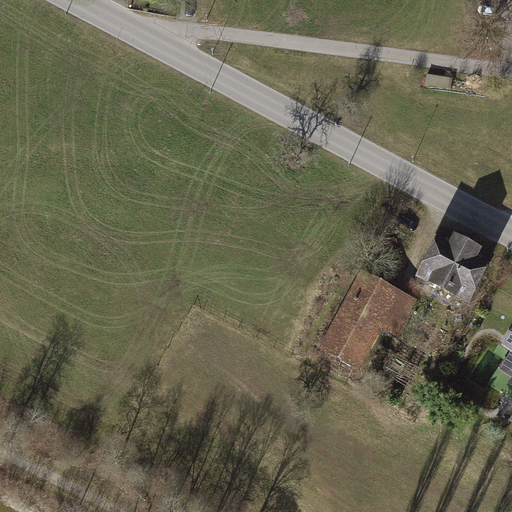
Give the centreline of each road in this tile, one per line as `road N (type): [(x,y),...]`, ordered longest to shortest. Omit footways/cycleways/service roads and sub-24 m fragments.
road 1 (tertiary): [(170,55),(511,237)]
road 2 (residential): [(511,72),(199,33),(170,55)]
road 3 (tertiary): [(63,0),(170,55)]
